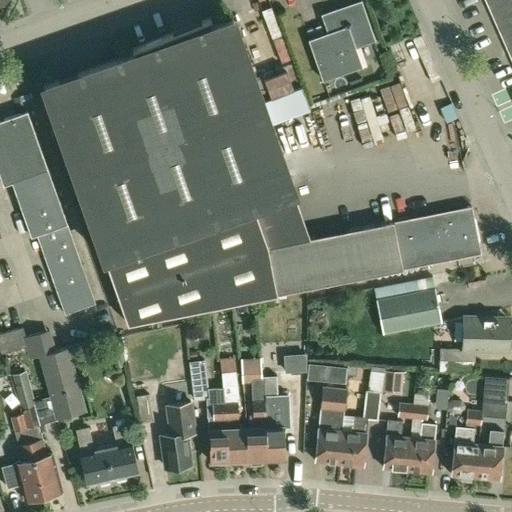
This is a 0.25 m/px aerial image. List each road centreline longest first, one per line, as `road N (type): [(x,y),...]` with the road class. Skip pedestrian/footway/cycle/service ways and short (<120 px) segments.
road 1 (residential): [(167,511),(317,497),(464,511)]
road 2 (unclassified): [(511,185),(429,0)]
road 3 (unclassified): [(0,47),(133,0)]
